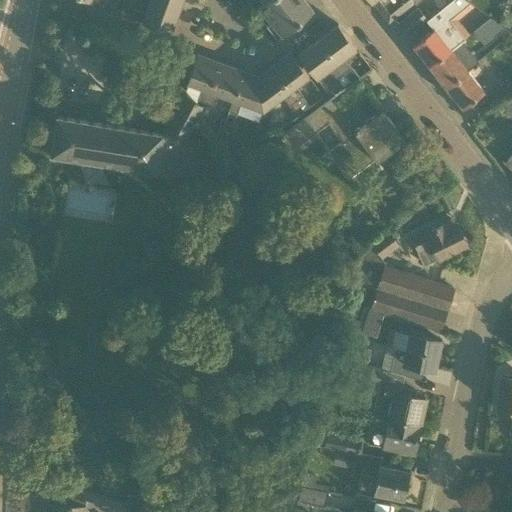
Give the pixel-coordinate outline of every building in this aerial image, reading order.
[(134,9),(130,18),(148,24),(170,33),(177,14),(178,11),(150,0),(145,14),(134,9)] [(149,0),(150,0),(178,11),(182,0),(149,0)] [(222,0),(224,3),(227,0),(258,0),(261,4),(253,10),(260,19),(265,15),(282,35),(313,10),(304,0),(222,0)] [(388,21),(413,2),(415,5),(421,0),(370,0),(371,1),(372,0),(388,21)] [(450,0),(427,19),(434,28),(412,44),(429,65),(450,48),(461,40),(463,38),(445,16),(464,0),(450,0)] [(427,19),(422,12),(418,7),(397,24),(407,36),(427,19)] [(488,17),(482,23),(493,37),(504,28),(496,22),(488,17)] [(94,20),(93,21),(85,41),(128,56),(136,35),(94,20)] [(338,25),(318,39),(343,73),(345,75),(351,84),(358,79),(343,58),(356,49),(338,25)] [(306,48),(298,54),(316,78),(329,68),(333,73),(337,78),(343,73),(318,39),(306,48)] [(450,48),(429,65),(437,76),(446,86),(467,69),(463,65),(462,63),(473,54),(461,40),(450,48)] [(274,65),(271,67),(289,91),(296,101),(300,106),(300,107),(304,105),(308,102),(303,96),(296,86),(300,83),(308,77),(294,57),(290,52),(274,65)] [(194,63),(187,82),(188,83),(201,88),(197,99),(203,101),(217,62),(197,54),(194,62),(194,63)] [(218,94),(227,97),(237,69),(217,62),(203,101),(214,106),(218,94)] [(258,76),(258,77),(263,110),(282,96),(289,106),(296,101),(289,91),(271,67),(259,76),(258,76)] [(237,69),(227,97),(233,99),(229,111),(225,122),(233,125),(237,114),(241,102),(263,110),(258,77),(237,69)] [(463,108),(484,91),(467,69),(446,86),(463,108)] [(344,89),(351,84),(345,75),(338,80),(344,89)] [(50,154),(181,175),(187,137),(199,113),(203,106),(201,105),(185,97),(172,122),(162,132),(56,116),(50,154)] [(405,142),(395,127),(382,110),(354,130),(331,98),(280,137),(290,151),(327,124),(340,142),(327,152),(347,179),(374,159),(377,162),(405,142)] [(242,146),(235,151),(241,159),(248,153),(242,146)] [(511,153),(503,161),(505,162),(511,169),(511,153)] [(424,264),(438,257),(466,245),(456,224),(454,225),(451,219),(411,237),(417,250),(424,264)] [(377,291),(379,287),(388,266),(380,258),(396,245),(387,233),(358,257),(348,276),(377,291)] [(388,266),(379,287),(446,309),(453,288),(388,266)] [(379,287),(377,291),(370,306),(440,330),(446,309),(379,287)] [(351,297),(345,312),(354,316),(360,300),(351,297)] [(395,348),(390,371),(406,375),(415,378),(421,379),(423,368),(434,370),(440,340),(410,334),(407,350),(395,348)] [(354,344),(350,357),(367,362),(371,349),(354,344)] [(379,385),(383,369),(381,369),(350,361),(346,376),(379,385)] [(498,410),(511,411),(511,416),(511,433),(511,432),(511,376),(500,376),(498,410)] [(379,385),(372,415),(390,419),(419,425),(425,398),(412,396),(413,391),(379,384),(379,385)] [(372,415),(366,442),(413,452),(415,443),(419,425),(390,419),(372,415)] [(358,455),(358,453),(360,442),(326,436),(324,448),(358,455)] [(356,462),(362,463),(356,493),(374,496),(375,493),(404,499),(405,496),(407,495),(408,489),(406,487),(410,473),(379,467),(381,457),(358,453),(358,455),(356,462)] [(313,488),(314,483),(316,474),(304,471),(301,486),(313,488)] [(54,511),(84,511),(85,508),(86,498),(122,509),(127,491),(74,475),(65,506),(55,506),(54,511)] [(314,483),(313,488),(328,491),(330,486),(314,483)] [(325,506),(328,491),(313,488),(301,486),(298,501),(325,506)]
